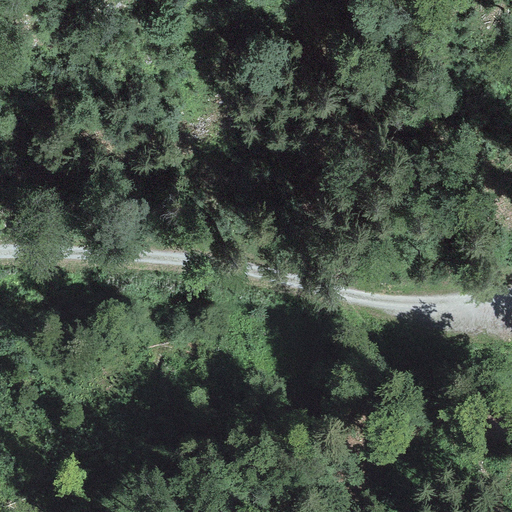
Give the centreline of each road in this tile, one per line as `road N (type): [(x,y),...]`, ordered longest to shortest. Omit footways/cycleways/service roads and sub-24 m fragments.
road 1 (track): [(0,252),(183,258),(395,302),(511,290)]
road 2 (track): [(183,258),(273,377),(322,400),(374,394),(399,418),(398,480),(407,511)]
